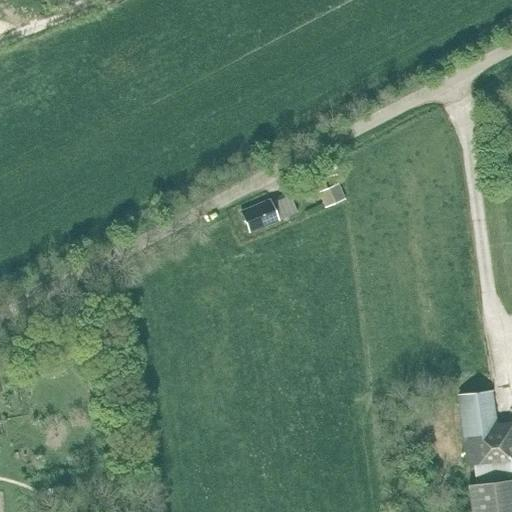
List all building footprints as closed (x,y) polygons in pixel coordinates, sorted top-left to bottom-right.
[(0,0),(0,20),(33,14),(29,0),(0,0)] [(28,39),(36,64),(66,54),(58,29),(28,39)] [(318,191),(325,206),(343,198),(337,183),(318,191)] [(296,211),(291,198),(289,194),(271,202),(270,199),(240,211),(248,231),(296,211)] [(511,511),(511,423),(495,425),(491,392),(457,396),(465,466),(473,465),(476,484),(466,485),(469,511),(511,511)]
